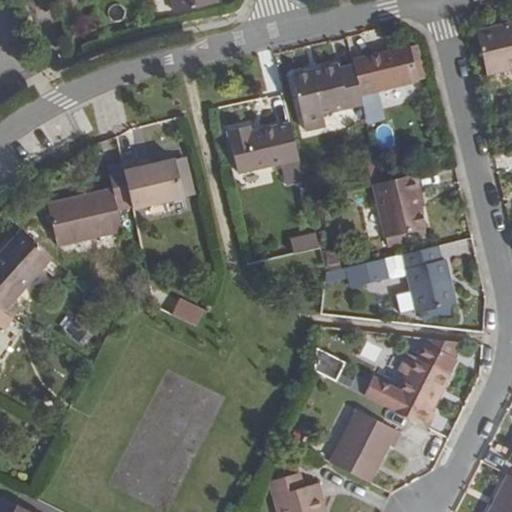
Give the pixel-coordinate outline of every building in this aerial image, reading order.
[(172,0),(176,13),(218,3),(217,0),(172,0)] [(511,23),(480,32),(490,74),(511,69),(511,23)] [(354,60),(356,66),(363,96),(377,92),(417,83),(409,47),(354,60)] [(327,126),(325,114),(365,105),(363,96),(356,66),(333,71),(332,66),(293,75),(305,131),(327,126)] [(384,121),(377,92),(363,96),(365,105),(370,125),(384,121)] [(229,131),(238,173),(281,164),(286,186),(306,182),(301,159),(292,123),(254,132),(252,126),(229,131)] [(185,156),(175,159),(180,177),(190,174),(185,156)] [(122,161),(123,163),(133,207),(134,209),(194,194),(190,174),(180,177),(175,159),(141,166),(139,157),(122,161)] [(124,231),(119,210),(133,207),(123,163),(108,167),(113,188),(48,203),(58,247),(124,231)] [(422,200),(425,199),(418,173),(383,181),(374,182),(387,238),(428,228),(422,200)] [(428,228),(387,238),(389,248),(430,238),(428,228)] [(54,257),(24,229),(0,255),(0,308),(4,311),(12,302),(54,257)] [(448,260),(443,260),(439,244),(404,253),(419,313),(423,312),(454,305),(459,304),(448,260)] [(327,271),(341,267),(337,248),(322,252),(327,271)] [(385,258),(347,266),(352,285),(389,277),(385,258)] [(197,328),(205,310),(178,298),(170,315),(197,328)] [(21,310),(12,302),(4,311),(14,317),(14,318),(21,310)] [(423,312),(425,322),(456,315),(454,305),(423,312)] [(0,326),(5,330),(14,317),(4,311),(0,308),(0,326)] [(419,359),(416,357),(390,408),(427,427),(434,413),(430,411),(449,374),(446,372),(460,342),(429,338),(419,359)] [(323,360),(315,370),(323,373),(329,362),(323,360)] [(358,377),(329,362),(323,373),(352,389),(358,377)] [(402,432),(358,410),(331,463),(370,483),(389,447),(392,448),(402,432)] [(299,474),(271,482),(279,511),(327,511),(320,484),(303,488),(299,474)] [(491,511),(511,511),(511,475),(491,511)]
